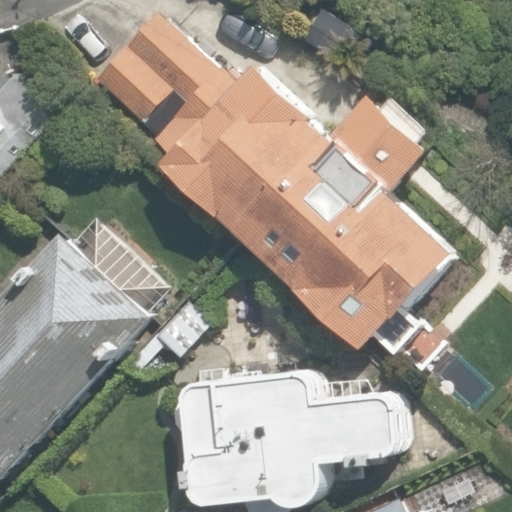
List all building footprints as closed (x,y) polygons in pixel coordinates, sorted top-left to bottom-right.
[(363,0),(425,18),(430,0),(363,0)] [(454,166),(377,96),(342,135),(246,47),(231,64),(170,10),(135,49),(191,101),(139,159),(369,368),(473,253),(419,205),(454,166)] [(0,318),(0,483),(16,498),(164,329),(66,243),(0,318)] [(328,379),(192,390),(202,511),(330,511),(328,476),(422,468),(415,383),(329,390),(328,379)] [(484,511),(474,490),(426,511),(484,511)]
